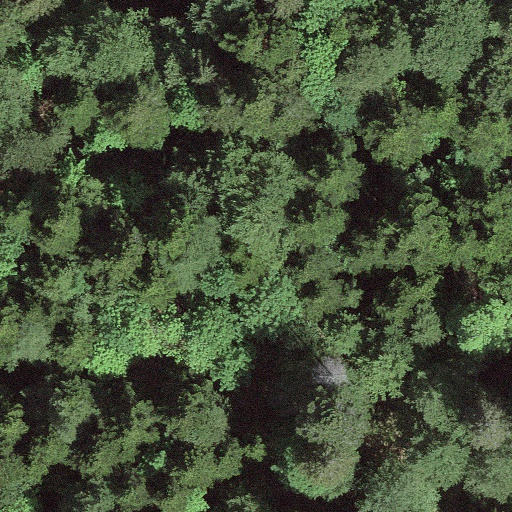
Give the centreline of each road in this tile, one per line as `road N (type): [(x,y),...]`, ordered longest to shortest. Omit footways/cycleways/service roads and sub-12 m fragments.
road 1 (track): [(0,366),(123,362),(511,472)]
road 2 (track): [(0,172),(92,147),(235,124),(511,143)]
